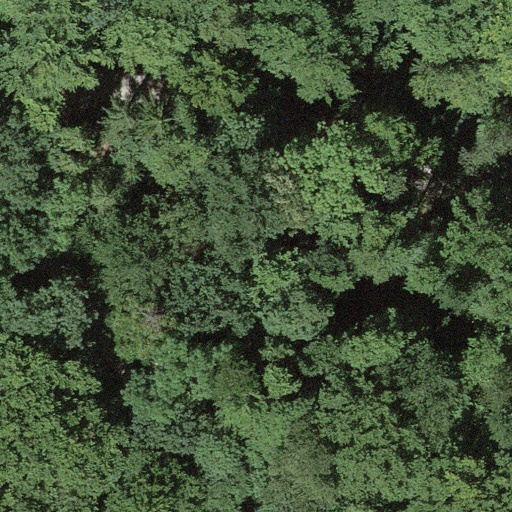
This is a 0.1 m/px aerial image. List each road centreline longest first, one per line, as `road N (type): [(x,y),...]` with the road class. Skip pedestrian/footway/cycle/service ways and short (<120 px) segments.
road 1 (track): [(6,164),(47,114),(109,90),(208,102),(381,149),(452,212),(511,244)]
road 2 (track): [(248,511),(59,287),(0,157)]
